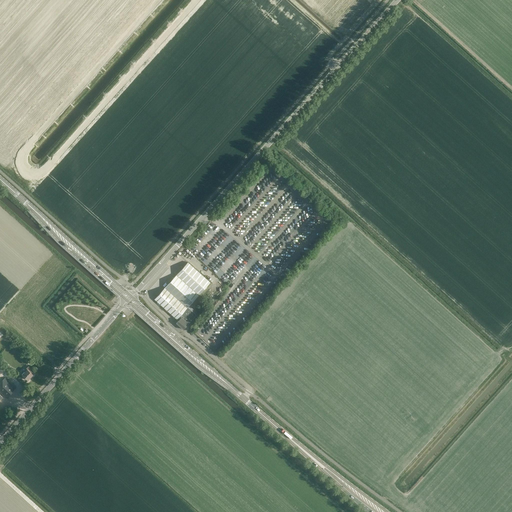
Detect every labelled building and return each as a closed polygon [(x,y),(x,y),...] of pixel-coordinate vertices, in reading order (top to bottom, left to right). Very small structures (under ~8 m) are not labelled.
[(0,0),(0,134),(6,140),(131,0),(0,0)] [(210,282),(187,262),(176,275),(154,299),(177,319),(192,302),(198,295),(210,282)] [(177,319),(179,320),(176,323),(183,329),(196,315),(188,307),(177,319)] [(33,374),(32,373),(34,370),(29,366),(26,368),(27,369),(22,374),(28,380),(33,374)] [(0,391),(7,397),(16,387),(5,377),(0,383),(0,391)]
